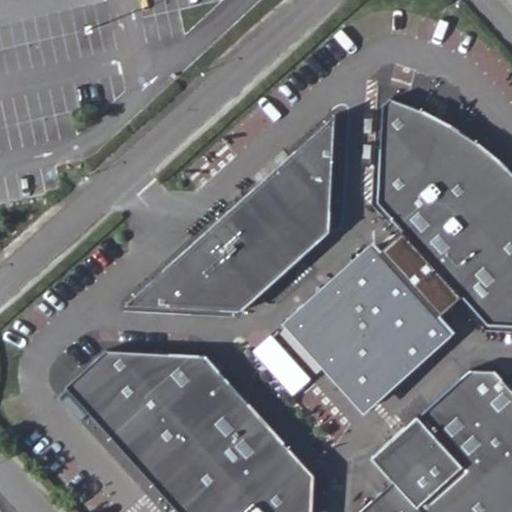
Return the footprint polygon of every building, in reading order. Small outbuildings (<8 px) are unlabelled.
[(391,86),(384,92),(377,213),(479,326),(511,323),(511,160),(504,151),(454,115),(391,86)] [(336,115),(123,307),(239,314),(329,233),(336,115)] [(444,336),(370,253),(305,311),(379,395),(444,336)] [(379,395),(305,311),(296,319),(371,402),(379,395)] [(107,353),(72,384),(186,511),(313,511),(316,468),(218,359),(107,353)] [(391,485),(360,511),(511,511),(511,390),(498,375),(465,374),(369,460),(391,485)]
